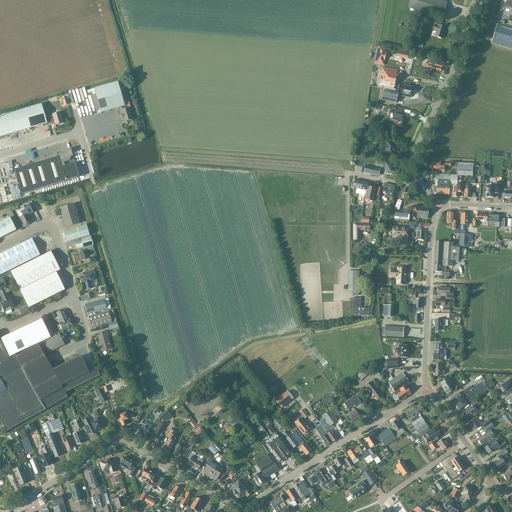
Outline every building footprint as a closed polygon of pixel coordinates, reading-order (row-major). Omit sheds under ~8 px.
[(447,3),(438,0),(409,0),(408,7),(443,17),(447,3)] [(511,0),(506,0),(501,19),(503,20),(501,25),(497,23),(491,44),(511,49),(511,0)] [(437,21),(435,25),(433,31),(436,32),(435,37),(441,39),(445,27),(441,26),(442,22),(437,21)] [(387,48),(378,46),(374,64),(383,66),(387,48)] [(441,72),(442,66),(442,65),(429,61),(427,68),(441,72)] [(394,89),(398,71),(382,68),(378,86),(394,89)] [(124,105),(117,81),(86,91),(87,94),(94,92),(101,113),(122,107),(122,110),(120,110),(123,122),(133,120),(130,107),(128,108),(127,104),(124,105)] [(410,85),(410,84),(402,83),(399,94),(384,90),(382,100),(396,103),(397,96),(399,96),(402,96),(403,94),(406,95),(406,97),(409,98),(410,95),(411,96),(411,94),(412,95),(413,89),(412,89),(413,87),(409,87),(409,85),(410,85)] [(43,127),(51,124),(55,123),(56,126),(63,124),(60,113),(52,116),(53,116),(45,119),(41,105),(0,117),(0,137),(43,126),(43,127)] [(395,109),(395,112),(391,111),(390,113),(394,114),(391,124),(401,127),(404,115),(401,115),(402,111),(395,109)] [(384,154),(392,156),(393,152),(393,150),(394,150),(395,145),(387,143),(384,154)] [(79,177),(70,149),(56,153),(57,157),(14,170),(21,195),(79,177)] [(445,165),(441,165),(441,163),(431,162),(431,164),(430,164),(430,165),(429,165),(429,166),(429,167),(429,168),(430,169),(439,170),(439,173),(444,173),(445,165)] [(457,175),(461,175),(473,176),(473,163),(458,162),(457,175)] [(385,164),(384,170),(386,171),(385,173),(395,175),(396,170),(391,169),(392,166),(385,164)] [(378,176),(379,170),(365,166),(363,172),(378,176)] [(463,193),(463,189),(464,184),(464,181),(458,181),(457,181),(457,179),(461,179),(461,175),(457,175),(435,174),(435,185),(432,185),(434,191),(437,192),(437,194),(441,194),(441,193),(453,193),(452,197),(458,197),(459,192),(463,193)] [(370,186),(369,187),(367,187),(368,183),(355,180),(355,181),(352,180),(351,188),(354,189),(354,188),(357,189),(356,193),(365,195),(364,200),(373,201),(376,189),(372,188),(372,186),(370,186)] [(511,181),(510,181),(509,188),(509,189),(504,189),(503,197),(511,198),(511,197),(511,181)] [(384,184),(382,191),(387,192),(386,197),(392,198),(394,186),(384,184)] [(486,186),(486,198),(493,198),(494,194),(499,194),(499,185),(493,184),(493,186),(486,186)] [(27,206),(31,214),(35,212),(31,204),(27,206)] [(80,224),(74,205),(60,209),(65,228),(80,224)] [(427,219),(428,207),(417,206),(416,218),(427,219)] [(24,226),(30,223),(27,216),(30,214),(27,209),(22,212),(25,216),(20,218),(24,226)] [(446,223),(452,224),(452,230),(457,230),(457,222),(454,222),(454,214),(447,213),(446,223)] [(460,225),(460,231),(464,231),(464,225),(468,225),(469,213),(460,213),(460,225)] [(492,213),(489,213),(489,214),(477,214),(477,220),(486,221),(487,218),(488,218),(488,226),(494,226),(494,222),(496,222),(499,223),(500,216),(496,216),(493,216),(492,213)] [(362,217),(362,214),(359,214),(359,223),(368,223),(369,218),(362,217)] [(10,217),(0,222),(0,237),(16,230),(10,217)] [(369,230),(369,225),(353,224),(353,240),(358,240),(358,235),(359,235),(359,230),(369,230)] [(86,225),(63,232),(66,242),(89,236),(86,225)] [(407,238),(408,228),(392,227),(391,237),(399,238),(399,241),(406,242),(406,238),(407,238)] [(472,247),(472,235),(460,234),(459,246),(472,247)] [(75,242),(77,249),(83,247),(83,248),(93,245),(90,236),(81,239),(81,241),(75,242)] [(0,275),(40,255),(32,239),(0,254),(0,275)] [(453,247),(453,243),(435,242),(433,272),(442,272),(441,277),(449,277),(449,270),(446,270),(446,266),(452,267),(452,261),(458,261),(458,260),(459,253),(462,253),(463,249),(459,249),(459,247),(453,247)] [(51,252),(41,257),(11,272),(29,308),(61,292),(56,283),(60,281),(56,272),(60,270),(51,252)] [(83,252),(73,255),(75,261),(84,258),(83,252)] [(404,273),(405,269),(397,268),(397,271),(390,270),(390,277),(397,278),(397,284),(404,285),(404,278),(405,278),(405,273),(404,273)] [(91,288),(90,283),(93,282),(91,275),(95,274),(94,270),(86,272),(87,276),(80,278),(82,285),(85,284),(86,290),(91,288)] [(450,292),(450,288),(438,288),(437,295),(447,295),(446,298),(450,298),(453,298),(453,292),(450,292)] [(1,304),(3,308),(2,309),(1,310),(2,311),(2,312),(3,312),(4,312),(5,312),(14,307),(9,297),(8,298),(5,293),(0,296),(4,302),(1,304)] [(353,298),(352,316),(369,316),(369,308),(361,308),(361,298),(353,298)] [(104,300),(85,305),(87,315),(106,310),(110,308),(108,299),(104,300)] [(413,301),(412,306),(415,307),(414,308),(420,308),(421,300),(415,300),(415,301),(413,301)] [(449,308),(449,301),(436,301),(436,306),(444,306),(444,308),(443,308),(443,313),(449,313),(449,308)] [(382,316),(387,317),(392,317),(393,306),(388,305),(383,305),(382,316)] [(67,319),(63,310),(57,313),(61,322),(60,323),(63,330),(73,325),(69,319),(67,319)] [(109,311),(88,317),(92,329),(112,323),(116,321),(113,310),(109,311)] [(42,319),(33,323),(42,342),(50,338),(42,319)] [(435,330),(435,334),(438,334),(438,330),(441,330),(441,331),(444,331),(444,330),(445,330),(445,328),(445,320),(435,319),(435,328),(435,330)] [(42,342),(33,323),(25,327),(34,345),(42,342)] [(108,326),(109,328),(110,334),(119,331),(117,324),(108,326)] [(403,328),(385,326),(382,326),(381,336),(402,337),(403,328)] [(34,345),(25,327),(17,331),(26,349),(34,345)] [(26,349),(17,331),(9,335),(18,353),(26,349)] [(109,336),(108,332),(98,334),(99,338),(100,340),(99,340),(101,347),(100,347),(101,351),(111,348),(108,336),(109,336)] [(48,353),(64,345),(59,334),(43,342),(48,353)] [(18,353),(9,335),(0,338),(0,339),(8,357),(9,357),(10,357),(15,354),(18,353)] [(0,365),(10,360),(8,357),(0,339),(0,365)] [(447,342),(445,342),(437,342),(437,346),(433,346),(433,360),(442,360),(442,356),(445,356),(445,351),(442,351),(442,347),(446,348),(455,349),(455,342),(447,342)] [(0,420),(0,421),(1,422),(6,432),(34,416),(46,410),(68,397),(38,344),(16,357),(15,354),(10,357),(9,357),(8,357),(10,360),(0,365),(0,420)] [(397,357),(405,358),(406,354),(406,350),(406,346),(398,345),(398,349),(395,349),(395,353),(398,354),(397,357)] [(81,356),(52,370),(65,393),(100,376),(96,367),(88,371),(81,356)] [(386,360),(378,367),(382,372),(387,369),(399,368),(398,360),(386,360)] [(441,374),(445,374),(445,370),(441,370),(441,364),(433,365),(434,375),(441,375),(441,374)] [(371,373),(366,367),(356,375),(361,380),(371,373)] [(384,377),(377,368),(372,372),(379,381),(384,377)] [(402,373),(388,382),(391,386),(390,386),(394,392),(409,382),(402,373)] [(447,394),(452,390),(449,385),(452,384),(448,378),(441,382),(443,385),(442,386),(447,394)] [(506,397),(511,393),(509,390),(511,387),(511,381),(511,382),(510,380),(506,383),(505,382),(501,384),(502,386),(501,386),(505,392),(504,393),(506,397)] [(366,386),(369,390),(368,391),(370,393),(371,392),(376,400),(381,397),(380,396),(381,395),(381,394),(379,392),(378,393),(370,383),(366,386)] [(472,389),(471,386),(464,390),(463,391),(463,390),(450,399),(450,400),(449,400),(453,406),(454,405),(458,411),(468,404),(467,404),(469,402),(472,406),(474,405),(477,403),(474,399),(486,391),(481,383),(472,389)] [(410,394),(410,393),(405,386),(395,393),(400,401),(410,394)] [(100,389),(95,392),(101,403),(106,401),(100,389)] [(287,391),(275,400),(281,408),(293,399),(287,391)] [(366,410),(356,396),(344,404),(349,411),(350,414),(355,410),(358,414),(361,412),(362,413),(366,410)] [(473,416),(476,414),(475,412),(478,411),(474,405),(472,406),(471,407),(471,406),(461,413),(465,419),(469,416),(472,414),(473,416)] [(406,415),(411,423),(419,418),(417,414),(424,410),(421,406),(406,415)] [(322,416),(324,419),(325,421),(329,427),(331,425),(337,422),(334,417),(339,414),(336,409),(331,412),(330,411),(322,416)] [(123,410),(117,412),(122,426),(127,425),(125,420),(128,419),(126,413),(124,413),(123,410)] [(172,416),(167,410),(159,416),(164,422),(172,416)] [(304,418),(308,416),(303,410),(300,412),(304,418)] [(355,418),(359,416),(358,414),(355,410),(350,414),(348,415),(348,416),(346,417),(346,418),(348,421),(349,422),(351,420),(352,421),(355,419),(355,418)] [(99,417),(89,422),(95,433),(105,427),(99,417)] [(416,430),(425,423),(421,417),(419,418),(411,423),(416,430)] [(473,430),(482,423),(477,417),(469,422),(471,426),(470,427),(473,430)] [(95,433),(89,422),(87,418),(83,420),(86,426),(83,427),(87,434),(90,433),(91,435),(95,433)] [(300,418),(292,424),(296,429),(298,427),(303,434),(309,429),(300,418)] [(58,419),(42,425),(50,446),(51,446),(56,457),(60,455),(56,444),(57,444),(53,433),(62,430),(58,419)] [(318,422),(320,425),(332,443),(337,439),(331,430),(334,429),(331,425),(329,427),(325,421),(324,419),(318,422)] [(484,428),(491,423),(489,419),(481,425),(484,428)] [(387,426),(389,428),(396,439),(398,437),(405,432),(401,427),(400,428),(395,420),(391,424),(387,426)] [(147,422),(145,425),(139,435),(147,439),(153,430),(154,430),(155,427),(147,422)] [(165,426),(160,422),(153,434),(154,434),(151,439),(152,439),(152,440),(154,441),(155,441),(158,442),(160,438),(162,435),(162,433),(161,433),(165,426)] [(426,423),(425,423),(416,430),(415,430),(420,437),(422,435),(430,430),(426,423)] [(494,427),(491,423),(484,428),(487,433),(478,439),(481,444),(488,439),(489,441),(495,438),(490,431),(489,430),(494,427)] [(326,446),(332,443),(320,425),(315,428),(326,446)] [(172,428),(170,431),(167,437),(169,438),(163,449),(168,452),(174,442),(171,441),(174,436),(175,435),(177,432),(175,430),(172,428)] [(396,439),(389,428),(378,435),(385,446),(396,439)] [(430,430),(422,435),(428,445),(432,443),(431,441),(440,435),(437,429),(434,431),(433,429),(430,430)] [(291,434),(285,439),(292,449),(298,444),(299,445),(302,442),(303,441),(295,431),(291,434)] [(83,442),(79,432),(73,434),(77,445),(83,442)] [(72,445),(73,445),(70,436),(63,438),(67,451),(68,450),(69,452),(72,451),(72,449),(73,448),(72,445)] [(265,445),(278,462),(282,462),(282,459),(286,459),(286,456),(290,453),(277,436),(265,445)] [(373,439),(371,436),(366,440),(371,447),(376,444),(377,445),(381,442),(377,436),(373,439)] [(28,437),(22,440),(27,453),(33,451),(33,450),(28,437)] [(443,450),(449,446),(444,438),(436,443),(438,446),(440,445),(443,450)] [(179,441),(179,442),(177,444),(171,454),(176,457),(182,447),(184,444),(179,441)] [(489,444),(484,448),(488,454),(493,450),(497,447),(499,450),(506,445),(504,441),(498,445),(497,444),(496,442),(495,442),(495,441),(489,444)] [(306,456),(311,452),(305,444),(304,445),(302,442),(299,445),(300,447),(300,448),(306,456)] [(18,455),(23,453),(19,443),(14,445),(18,455)] [(222,449),(218,445),(216,443),(213,445),(215,448),(218,452),(222,449)] [(218,452),(212,445),(208,448),(214,455),(218,452)] [(50,459),(45,447),(41,449),(44,454),(39,457),(44,467),(51,464),(49,460),(50,459)] [(373,460),(370,455),(366,449),(362,452),(358,447),(354,449),(353,448),(347,453),(352,461),(357,458),(359,462),(363,460),(366,465),(373,460)] [(187,458),(191,451),(187,449),(183,456),(187,458)] [(506,466),(508,464),(510,463),(509,461),(509,460),(508,458),(506,458),(505,455),(508,454),(504,449),(496,455),(500,460),(495,464),(499,469),(505,465),(506,466)] [(192,457),(193,455),(194,456),(196,453),(192,451),(191,453),(188,458),(190,460),(188,464),(198,469),(203,460),(198,457),(196,460),(192,457)] [(208,466),(204,473),(205,474),(205,475),(208,477),(209,476),(210,476),(216,466),(217,464),(214,462),(213,464),(210,462),(215,459),(220,455),(218,452),(207,461),(205,464),(208,466)] [(21,464),(26,462),(23,453),(18,455),(21,464)] [(371,456),(377,464),(381,462),(375,453),(371,456)] [(456,458),(453,453),(448,457),(440,462),(446,472),(445,473),(450,481),(452,480),(458,476),(456,474),(464,468),(456,458)] [(274,464),(268,454),(255,464),(261,472),(253,477),(259,486),(265,482),(263,480),(278,470),(274,464)] [(133,462),(124,457),(120,465),(130,471),(133,466),(131,465),(133,462)] [(335,464),(334,465),(337,469),(338,469),(338,468),(343,465),(345,468),(348,466),(349,467),(352,465),(347,458),(341,461),(339,458),(333,461),(335,464)] [(29,461),(35,475),(41,472),(35,459),(29,461)] [(102,472),(109,470),(110,474),(116,472),(111,459),(108,460),(107,459),(99,462),(102,472)] [(403,461),(396,466),(398,470),(399,469),(402,472),(401,473),(403,476),(409,473),(404,465),(405,465),(403,461)] [(511,461),(510,463),(508,464),(510,467),(501,473),(506,480),(510,478),(509,477),(511,475),(511,472),(511,471),(511,470),(511,461)] [(12,466),(16,476),(23,473),(19,463),(12,466)] [(9,470),(6,465),(5,464),(0,466),(2,468),(0,469),(0,481),(2,480),(1,478),(5,477),(3,473),(9,470)] [(216,466),(210,476),(216,480),(222,470),(219,468),(220,467),(217,465),(216,466)] [(337,469),(334,465),(329,468),(331,471),(328,472),(334,481),(337,478),(334,474),(338,472),(337,470),(337,469)] [(147,478),(151,472),(145,469),(142,475),(140,478),(143,480),(145,477),(147,478)] [(333,481),(334,481),(328,472),(327,473),(328,474),(325,476),(328,482),(320,470),(319,469),(313,473),(314,475),(307,479),(312,486),(319,482),(322,486),(322,487),(325,485),(325,486),(327,485),(330,489),(335,485),(333,482),(333,481)] [(94,470),(88,472),(92,489),(99,487),(94,470)] [(368,470),(364,472),(362,474),(370,485),(372,484),(376,482),(368,470)] [(156,475),(151,472),(147,478),(145,482),(147,483),(147,484),(151,486),(155,479),(154,478),(156,475)] [(27,483),(23,473),(16,476),(20,486),(27,483)] [(161,478),(156,487),(162,490),(167,481),(161,478)] [(252,493),(238,479),(233,483),(245,496),(246,495),(248,497),(252,493)] [(315,498),(313,494),(316,492),(312,487),(310,488),(304,480),(293,487),(298,495),(301,498),(303,501),(308,497),(311,501),(313,500),(315,498)] [(439,491),(445,487),(439,480),(434,483),(439,491)] [(363,488),(366,486),(362,481),(355,486),(357,488),(349,493),(353,499),(365,491),(363,488)] [(233,483),(228,488),(235,495),(235,494),(239,498),(240,498),(241,500),(245,496),(233,483)] [(77,484),(70,486),(75,502),(79,501),(80,506),(85,505),(84,500),(82,501),(77,484)] [(465,485),(461,494),(470,499),(474,489),(465,485)] [(175,498),(180,489),(175,486),(172,492),(169,490),(167,494),(175,498)] [(453,488),(450,496),(457,500),(460,492),(453,488)] [(294,500),(297,498),(291,489),(286,492),(292,501),(290,502),(293,507),(297,504),(294,500)] [(186,492),(184,496),(183,495),(179,501),(181,502),(180,504),(183,506),(185,504),(186,504),(191,495),(186,492)] [(94,507),(107,504),(104,494),(91,498),(94,507)] [(53,502),(50,503),(52,508),(53,508),(53,511),(59,511),(60,511),(65,511),(63,504),(63,502),(61,496),(52,499),(53,502)] [(115,503),(117,509),(125,506),(122,497),(116,499),(115,496),(110,497),(112,504),(115,503)] [(201,504),(204,499),(197,496),(196,499),(195,499),(191,506),(198,510),(202,504),(201,504)] [(279,496),(275,499),(278,505),(280,504),(282,508),(286,506),(285,505),(283,502),(279,496)] [(155,502),(147,497),(144,502),(153,506),(155,502)] [(278,505),(275,499),(270,502),(274,508),(276,511),(280,510),(279,508),(277,506),(278,505)] [(450,499),(448,501),(446,502),(444,505),(444,508),(446,510),(447,509),(450,511),(457,511),(460,509),(454,505),(455,502),(450,499)] [(397,504),(392,507),(395,510),(392,511),(406,511),(400,503),(398,504),(397,504)]
